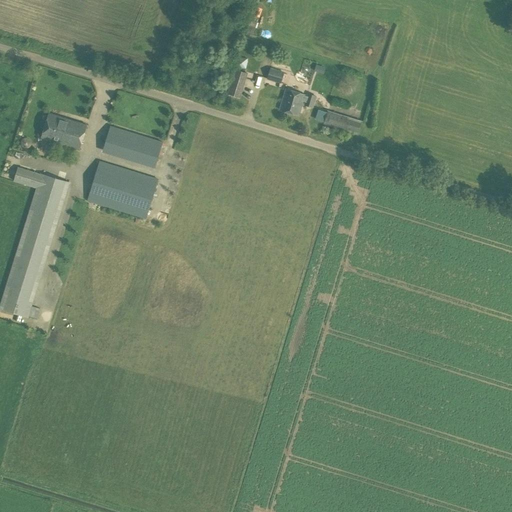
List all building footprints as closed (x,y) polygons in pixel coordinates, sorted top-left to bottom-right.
[(245,69),(247,59),(237,57),(235,67),(245,69)] [(281,84),(284,72),(270,68),(267,79),(281,84)] [(240,97),(247,73),(235,69),(227,93),(240,97)] [(305,94),(286,88),(279,110),(298,116),(303,102),(305,103),(304,105),(313,108),(317,96),(308,93),(306,97),(304,96),(305,94)] [(357,134),(361,121),(328,111),(324,123),(357,134)] [(79,150),(87,125),(49,113),(41,138),(79,150)] [(154,167),(162,142),(110,126),(102,151),(154,167)] [(146,220),(159,178),(99,160),(87,202),(146,220)] [(40,174),(17,167),(13,181),(36,188),(0,300),(0,308),(26,316),(37,320),(40,309),(29,306),(68,183),(40,174)] [(195,199),(196,195),(181,191),(180,195),(195,199)]
